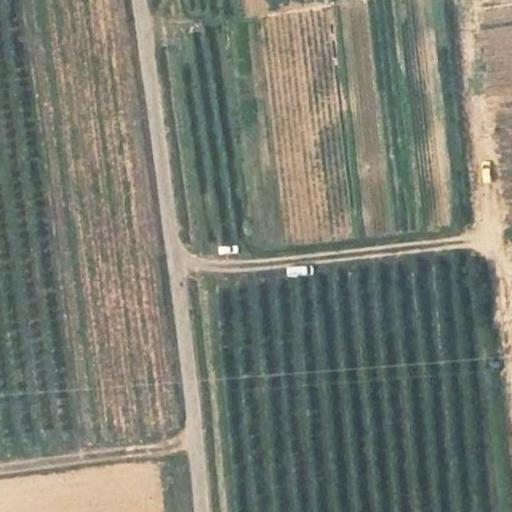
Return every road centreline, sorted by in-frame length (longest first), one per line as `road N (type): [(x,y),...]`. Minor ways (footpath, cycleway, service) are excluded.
road 1 (unclassified): [(200,511),(142,0)]
road 2 (track): [(173,262),(485,239),(471,98)]
road 3 (track): [(0,469),(194,442)]
